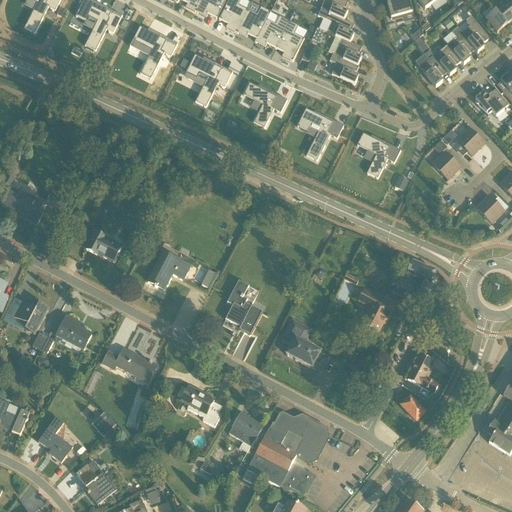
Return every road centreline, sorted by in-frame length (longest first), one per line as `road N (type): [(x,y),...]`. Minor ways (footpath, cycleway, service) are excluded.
road 1 (secondary): [(404,240),(0,60)]
road 2 (residential): [(365,436),(0,243)]
road 3 (residential): [(137,0),(367,109)]
road 4 (residential): [(459,199),(497,155),(449,101)]
road 5 (residential): [(365,436),(429,331)]
